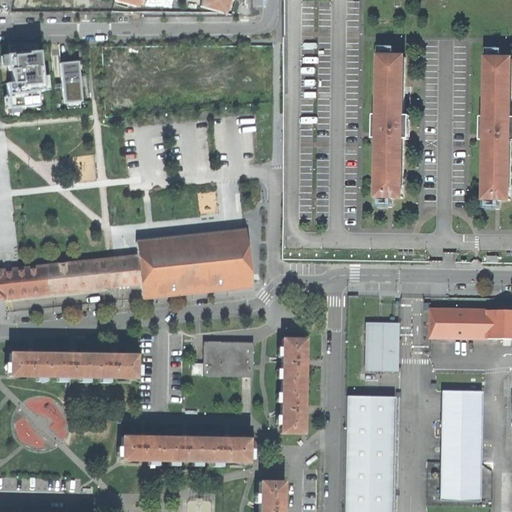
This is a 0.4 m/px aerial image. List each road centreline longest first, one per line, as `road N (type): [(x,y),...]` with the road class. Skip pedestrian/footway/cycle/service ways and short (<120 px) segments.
road 1 (residential): [(273,0),(273,28),(0,29)]
road 2 (residential): [(278,284),(247,306),(0,332)]
road 3 (residential): [(332,511),(332,278)]
road 4 (residential): [(511,278),(332,278)]
